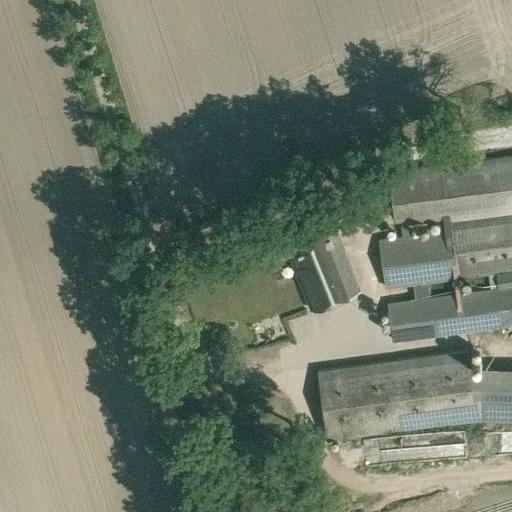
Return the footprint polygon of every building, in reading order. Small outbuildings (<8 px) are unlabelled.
[(497,272),(511,269),(511,155),(502,157),(390,172),(396,219),(401,218),(402,223),(440,218),(442,231),(403,236),(380,239),(387,287),(414,283),(416,299),(389,302),(394,340),(511,323),(511,285),(499,288),(497,272)] [(284,239),(311,308),(361,289),(334,219),(284,239)] [(246,260),(219,272),(233,301),(260,288),(246,260)] [(470,369),(469,362),(468,350),(318,370),(327,439),(477,418),(470,369)] [(511,369),(470,369),(470,370),(477,418),(511,418),(511,369)] [(395,450),(433,442),(430,428),(392,437),(395,450)] [(343,450),(344,470),(367,469),(366,449),(343,450)]
